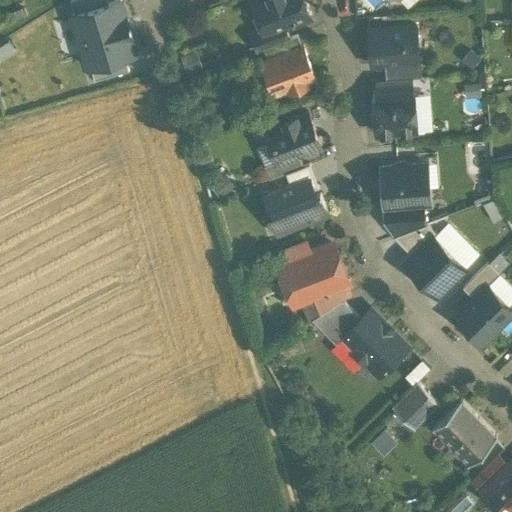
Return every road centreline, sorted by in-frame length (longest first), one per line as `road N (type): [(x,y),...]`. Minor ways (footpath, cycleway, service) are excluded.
road 1 (residential): [(511,407),(362,250),(344,0)]
road 2 (track): [(208,213),(297,511)]
road 3 (residential): [(147,8),(208,213)]
